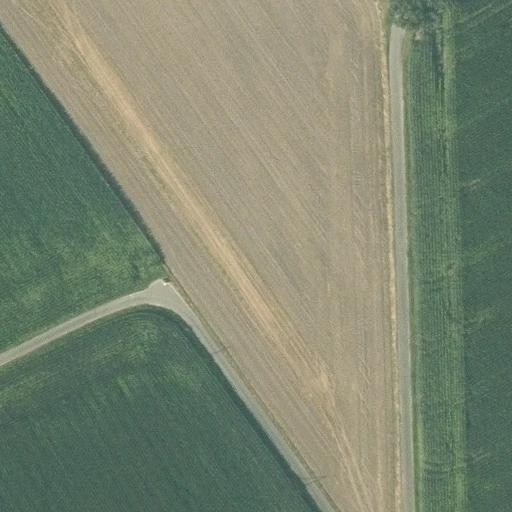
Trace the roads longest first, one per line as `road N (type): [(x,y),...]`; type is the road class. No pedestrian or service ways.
road 1 (unclassified): [(411,511),(390,22),(409,0)]
road 2 (unclassified): [(0,358),(131,293),(167,296),(201,327),(333,511)]
